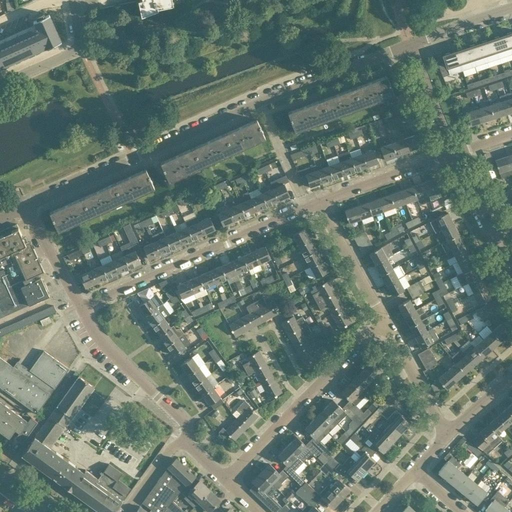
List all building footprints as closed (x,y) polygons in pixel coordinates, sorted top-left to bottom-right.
[(138,0),(142,16),(157,11),(156,9),(200,0),(138,0)] [(35,26),(0,42),(0,67),(3,66),(2,64),(7,61),(8,63),(8,64),(28,55),(28,54),(27,52),(33,50),(34,52),(33,52),(34,53),(45,48),(47,48),(52,45),(61,41),(49,14),(45,16),(44,13),(35,16),(37,20),(33,21),(35,26)] [(511,53),(506,35),(499,37),(499,36),(495,38),(495,39),(494,39),(500,58),(511,53)] [(500,58),(494,39),(487,42),(487,41),(482,42),(483,43),(481,43),(487,62),(500,58)] [(487,62),(481,43),(475,46),(474,45),(470,46),(470,47),(469,47),(475,66),(487,62)] [(475,66),(469,47),(462,50),(462,49),(458,50),(458,51),(457,52),(463,70),(475,66)] [(463,70),(457,52),(450,54),(450,53),(445,54),(446,55),(443,56),(446,63),(439,66),(443,77),(450,74),(463,70)] [(389,82),(387,76),(354,88),(361,107),(394,95),(390,85),(391,85),(390,82),(389,82)] [(501,81),(495,83),(495,84),(496,83),(497,86),(495,87),(496,89),(503,86),(501,81)] [(495,84),(495,83),(488,85),(490,91),(496,89),(495,87),(497,86),(496,83),(495,84)] [(361,107),(354,88),(321,100),(328,119),(361,107)] [(511,96),(511,92),(499,96),(501,102),(505,114),(511,112),(511,96)] [(328,119),(321,100),(288,112),(291,118),(290,119),(291,121),(292,121),(295,131),(328,119)] [(501,102),(490,106),(494,118),(505,114),(501,102)] [(494,118),(490,106),(478,110),(482,122),(494,118)] [(482,122),(478,110),(467,114),(471,126),(482,122)] [(256,119),(224,134),(233,153),(265,138),(260,128),(261,128),(260,125),(259,125),(256,119)] [(378,126),(376,120),(368,123),(371,129),(378,126)] [(355,131),(348,134),(350,139),(357,137),(355,131)] [(224,134),(192,148),(201,167),(233,153),(224,134)] [(420,147),(418,142),(418,140),(417,141),(415,135),(404,139),(408,151),(420,147)] [(408,151),(404,139),(393,143),(397,155),(408,151)] [(397,155),(393,143),(381,147),(385,159),(397,155)] [(292,160),(311,153),(309,147),(290,154),(292,160)] [(192,148),(160,163),(163,169),(164,171),(169,182),(201,167),(192,148)] [(379,162),(375,152),(374,149),(363,153),(367,166),(379,162)] [(349,150),(337,155),(340,162),(344,174),(356,170),(351,157),(349,150)] [(367,166),(363,153),(351,157),(356,170),(367,166)] [(511,170),(511,168),(507,156),(495,160),(501,178),(511,174),(511,170)] [(344,174),(340,162),(328,166),(333,178),(344,174)] [(322,182),(317,170),(316,166),(315,164),(310,166),(312,171),(306,174),(310,186),(322,182)] [(333,178),(328,166),(322,168),(321,164),(316,166),(317,170),(322,182),(333,178)] [(265,172),(263,166),(257,169),(259,175),(265,172)] [(145,169),(113,184),(122,203),(154,188),(149,177),(150,177),(149,175),(148,176),(145,169)] [(441,195),(437,186),(438,185),(437,184),(435,179),(424,183),(430,199),(441,195)] [(430,201),(430,199),(424,183),(412,187),(417,199),(419,205),(430,201)] [(90,217),(122,203),(113,184),(82,198),(90,217)] [(284,184),(275,188),(273,189),(278,201),(289,196),(284,184)] [(417,199),(412,187),(401,191),(405,203),(417,199)] [(278,201),(273,189),(262,194),(267,206),(278,201)] [(405,203),(401,191),(390,195),(394,207),(405,203)] [(256,211),(251,199),(248,192),(243,194),(246,201),(240,204),(245,216),(256,211)] [(267,206),(262,194),(251,199),(256,211),(267,206)] [(394,207),(390,195),(378,199),(383,211),(394,207)] [(190,203),(188,197),(181,200),(184,206),(190,203)] [(82,198),(50,213),(58,231),(90,217),(82,198)] [(449,198),(445,200),(448,207),(453,204),(449,198)] [(383,211),(378,199),(367,203),(372,215),(383,211)] [(372,215),(367,203),(356,207),(360,219),(372,215)] [(245,216),(240,204),(229,208),(234,220),(245,216)] [(439,206),(433,209),(435,214),(442,211),(439,206)] [(176,212),(173,207),(167,210),(169,215),(176,212)] [(360,219),(356,207),(345,211),(346,216),(346,218),(347,217),(349,223),(360,219)] [(234,220),(229,208),(218,213),(223,225),(234,220)] [(435,214),(433,209),(426,212),(429,217),(435,214)] [(169,215),(167,210),(160,213),(163,218),(169,215)] [(440,216),(429,222),(435,232),(441,230),(452,223),(447,213),(442,215),(442,214),(440,215),(440,216)] [(204,234),(199,222),(197,223),(195,216),(185,220),(185,221),(188,227),(193,239),(204,234)] [(417,216),(411,220),(414,225),(420,222),(417,216)] [(215,229),(210,217),(199,222),(204,234),(215,229)] [(136,230),(147,225),(145,220),(133,225),(136,230)] [(414,225),(411,220),(405,223),(407,228),(414,225)] [(458,234),(452,223),(441,230),(446,240),(458,234)] [(0,317),(28,304),(28,305),(35,302),(49,296),(40,277),(39,278),(37,274),(38,273),(43,271),(30,241),(25,244),(19,231),(16,224),(0,231),(0,317)] [(143,254),(141,249),(129,224),(123,227),(125,232),(126,232),(132,245),(122,250),(130,267),(141,262),(138,256),(143,254)] [(404,230),(401,224),(390,231),(393,236),(404,230)] [(193,239),(188,227),(177,232),(182,244),(193,239)] [(293,235),(298,244),(299,245),(310,239),(304,228),(293,235)] [(393,236),(390,231),(384,234),(387,239),(393,236)] [(182,244),(177,232),(166,237),(171,249),(182,244)] [(364,232),(359,235),(362,240),(367,237),(364,232)] [(420,240),(417,234),(411,236),(414,242),(417,240),(417,242),(420,240)] [(463,244),(458,234),(446,240),(441,243),(446,253),(451,251),(463,244)] [(357,243),(362,240),(359,235),(354,238),(357,243)] [(171,249),(166,237),(155,242),(160,254),(171,249)] [(370,242),(367,237),(362,240),(357,243),(359,248),(370,242)] [(106,244),(103,238),(97,241),(99,247),(106,244)] [(411,243),(408,238),(403,240),(407,247),(409,246),(409,244),(411,243)] [(316,250),(310,239),(299,245),(304,256),(316,250)] [(423,246),(420,240),(417,242),(417,240),(414,242),(418,248),(423,246)] [(160,254),(155,242),(144,247),(149,259),(160,254)] [(359,248),(362,253),(373,247),(370,242),(359,248)] [(415,250),(411,243),(409,244),(409,246),(407,247),(410,253),(415,250)] [(392,255),(386,244),(376,250),(375,249),(374,250),(374,251),(369,253),(375,264),(386,258),(392,255)] [(457,261),(469,255),(463,244),(451,251),(446,253),(449,259),(454,256),(457,261)] [(265,246),(254,251),(259,263),(270,258),(265,246)] [(431,261),(428,255),(429,254),(429,253),(434,250),(432,247),(420,254),(425,263),(428,262),(429,263),(431,261)] [(70,260),(83,254),(82,251),(83,251),(82,248),(68,255),(70,260)] [(130,267),(122,250),(111,255),(113,260),(119,272),(130,267)] [(322,260),(316,250),(304,256),(310,267),(322,260)] [(259,263),(254,251),(243,256),(248,268),(259,263)] [(281,262),(278,255),(273,258),(276,264),(281,262)] [(474,266),(469,255),(457,261),(462,272),(474,266)] [(248,268),(243,256),(232,261),(239,277),(249,273),(247,269),(248,268)] [(392,268),(386,258),(375,264),(381,275),(392,268)] [(415,261),(418,268),(423,265),(420,258),(415,261)] [(119,272),(113,260),(102,265),(108,277),(119,272)] [(328,271),(322,260),(310,267),(316,277),(328,271)] [(239,277),(232,261),(221,266),(226,278),(229,283),(239,278),(238,277),(239,277)] [(429,270),(434,267),(431,261),(429,263),(428,262),(425,263),(429,270)] [(108,277),(102,265),(91,270),(97,282),(108,277)] [(427,271),(423,265),(418,268),(421,274),(427,271)] [(97,282),(91,270),(90,271),(88,266),(84,268),(86,271),(78,275),(78,273),(73,276),(78,284),(83,282),(85,287),(97,282)] [(226,278),(221,266),(210,271),(216,283),(226,278)] [(480,277),(474,266),(462,272),(456,275),(461,286),(468,283),(480,277)] [(387,285),(398,279),(392,269),(392,268),(381,275),(387,285)] [(216,283),(210,271),(199,276),(204,288),(216,283)] [(289,277),(287,272),(281,275),(283,280),(289,277)] [(204,288),(199,276),(188,281),(193,293),(203,288),(204,288)] [(443,281),(439,276),(434,279),(437,284),(443,281)] [(289,277),(283,280),(286,286),(292,283),(289,277)] [(404,282),(402,277),(398,279),(387,285),(392,296),(397,293),(398,294),(399,293),(399,292),(404,290),(401,284),(404,282)] [(485,287),(480,277),(468,283),(473,293),(485,287)] [(257,288),(253,278),(249,280),(253,289),(257,288)] [(193,293),(188,281),(177,285),(183,297),(193,293)] [(329,281),(322,285),(321,282),(315,285),(319,292),(312,295),(317,303),(335,293),(331,285),(329,286),(327,282),(329,281)] [(446,287),(443,281),(437,284),(440,290),(446,287)] [(409,293),(420,287),(417,282),(406,287),(409,293)] [(150,287),(138,293),(144,302),(139,306),(146,315),(162,304),(156,294),(155,294),(150,287)] [(423,292),(420,287),(409,293),(412,298),(423,292)] [(490,298),(485,287),(473,293),(479,304),(484,302),(486,301),(485,301),(490,298)] [(440,296),(437,290),(431,293),(434,299),(440,296)] [(340,301),(335,293),(317,303),(321,312),(328,308),(332,315),(344,308),(342,305),(340,306),(338,302),(340,301)] [(179,300),(175,295),(172,297),(172,296),(170,297),(174,304),(179,300)] [(444,303),(440,296),(434,299),(438,306),(444,303)] [(453,302),(450,296),(445,299),(448,305),(453,302)] [(262,297),(253,303),(263,321),(273,316),(272,314),(275,312),(276,314),(277,314),(273,307),(276,306),(273,301),(266,305),(262,297)] [(415,310),(409,299),(404,302),(404,301),(402,302),(403,303),(398,306),(404,316),(415,310)] [(500,304),(497,299),(484,306),(475,311),(479,315),(500,304)] [(304,302),(300,305),(304,311),(308,309),(305,303),(304,302)] [(456,309),(453,302),(448,305),(451,311),(456,309)] [(263,321),(253,303),(246,306),(250,314),(243,317),(249,329),(253,327),(252,325),(255,323),(256,325),(263,321)] [(162,304),(146,315),(153,325),(164,317),(169,313),(162,304)] [(479,315),(483,320),(503,309),(500,304),(479,315)] [(202,310),(201,307),(191,311),(194,317),(202,313),(201,310),(202,310)] [(410,327),(421,320),(418,315),(424,311),(422,308),(421,307),(419,308),(415,310),(404,316),(410,327)] [(345,310),(344,308),(332,315),(339,328),(344,326),(345,326),(346,325),(351,322),(346,314),(345,315),(343,311),(345,310)] [(185,309),(180,313),(183,317),(186,316),(187,317),(189,315),(185,309)] [(448,311),(443,314),(446,321),(449,319),(448,318),(451,317),(448,311)] [(289,337),(307,327),(302,316),(296,320),(292,314),(287,316),(289,319),(282,323),(284,322),(286,326),(284,327),(289,337)] [(192,320),(189,315),(187,317),(186,316),(183,317),(188,323),(192,320)] [(467,318),(465,315),(458,318),(460,324),(467,321),(466,318),(467,318)] [(49,316),(40,320),(42,325),(51,321),(49,316)] [(160,335),(171,327),(164,317),(153,325),(160,335)] [(247,330),(249,329),(243,317),(230,325),(232,329),(231,330),(232,331),(233,331),(236,336),(244,332),(243,330),(246,328),(247,330)] [(427,331),(421,320),(410,327),(415,337),(427,331)] [(501,323),(495,328),(495,329),(492,331),(500,341),(509,333),(501,323)] [(167,344),(183,333),(180,328),(176,329),(173,325),(171,327),(160,335),(167,344)] [(309,344),(305,336),(311,333),(307,327),(289,337),(293,343),(295,342),(297,346),(295,347),(297,350),(309,344)] [(206,333),(202,328),(197,331),(201,337),(206,333)] [(428,344),(438,338),(432,328),(427,331),(415,337),(421,348),(426,345),(426,346),(428,345),(428,344)] [(491,349),(500,341),(492,331),(483,339),(491,349)] [(174,354),(191,343),(183,333),(167,344),(174,354)] [(456,333),(449,336),(451,339),(452,338),(453,341),(458,346),(460,345),(455,340),(459,338),(456,333)] [(491,349),(483,339),(479,334),(470,342),(474,347),(483,357),(491,349)] [(451,339),(449,336),(444,340),(446,345),(453,341),(452,338),(451,339)] [(311,360),(316,357),(309,344),(297,350),(298,352),(300,351),(302,354),(300,355),(304,364),(308,362),(309,362),(311,361),(311,360)] [(484,358),(483,357),(474,347),(465,355),(474,365),(477,361),(478,362),(484,358)] [(431,353),(429,348),(418,354),(420,359),(431,353)] [(465,373),(474,365),(460,349),(451,357),(456,363),(465,373)] [(29,371),(18,363),(21,359),(20,359),(17,363),(14,367),(0,356),(0,386),(37,413),(69,368),(44,350),(29,371)] [(242,365),(248,375),(255,371),(266,365),(261,355),(259,356),(257,353),(259,352),(259,351),(253,355),(251,352),(246,355),(249,361),(242,365)] [(434,358),(431,353),(420,359),(423,364),(429,361),(434,358)] [(189,374),(199,367),(192,357),(182,364),(189,374)] [(434,358),(429,361),(432,367),(437,364),(437,363),(434,358)] [(374,359),(360,373),(369,383),(383,368),(374,359)] [(426,370),(432,367),(429,361),(423,364),(426,370)] [(199,367),(189,374),(196,384),(206,376),(211,373),(204,363),(199,367)] [(465,373),(456,363),(447,371),(456,380),(465,373)] [(270,371),(266,365),(255,371),(262,385),(274,379),(272,375),(270,376),(268,372),(270,371)] [(230,374),(226,369),(222,372),(226,377),(230,374)] [(447,388),(456,380),(447,371),(431,385),(435,393),(444,385),(447,388)] [(369,383),(360,373),(351,382),(360,392),(369,383)] [(226,377),(230,382),(234,379),(230,374),(226,377)] [(98,478),(85,469),(83,472),(50,448),(94,387),(79,375),(21,454),(101,511),(115,511),(123,501),(122,500),(130,488),(117,479),(122,473),(109,464),(98,478)] [(206,376),(196,384),(203,394),(213,386),(206,376)] [(274,379),(262,385),(270,399),(275,396),(277,396),(276,395),(281,392),(277,385),(277,384),(275,385),(273,382),(275,381),(274,379)] [(385,398),(397,385),(393,381),(381,393),(381,394),(385,398)] [(360,392),(351,382),(341,391),(351,401),(346,405),(362,421),(371,412),(367,408),(363,413),(355,405),(364,395),(360,392)] [(209,403),(220,396),(213,386),(203,394),(209,403)] [(402,393),(399,387),(386,401),(377,410),(380,414),(389,404),(390,405),(402,393)] [(376,407),(385,398),(381,394),(379,396),(378,395),(374,399),(375,400),(372,403),(376,407)] [(252,410),(249,407),(250,406),(244,400),(236,408),(242,414),(237,418),(246,428),(248,425),(247,424),(250,421),(251,423),(258,416),(254,412),(254,411),(253,410),(252,410)] [(362,421),(346,405),(342,409),(333,400),(323,410),(337,423),(343,417),(346,414),(350,418),(358,426),(362,421)] [(30,423),(23,418),(0,401),(0,430),(8,437),(14,430),(21,435),(30,423)] [(511,420),(511,414),(506,408),(497,416),(506,426),(511,420)] [(337,423),(323,410),(314,419),(328,432),(337,423)] [(371,423),(380,414),(377,410),(368,420),(371,423)] [(401,433),(410,423),(395,410),(387,419),(391,423),(401,433)] [(506,426),(497,416),(488,424),(497,434),(506,426)] [(244,430),(246,428),(237,418),(226,430),(223,427),(219,431),(224,437),(228,433),(229,434),(230,436),(230,435),(235,439),(241,432),(240,431),(242,428),(244,430)] [(328,432),(314,419),(305,428),(314,438),(310,442),(327,459),(331,456),(333,454),(320,441),(328,432)] [(382,433),(371,423),(368,420),(362,425),(366,429),(377,438),(373,443),(383,452),(388,447),(389,448),(393,444),(392,442),(382,433)] [(392,442),(401,433),(391,423),(382,433),(392,442)] [(501,439),(497,434),(488,424),(479,432),(481,434),(473,441),(486,452),(501,439)] [(345,431),(336,440),(340,444),(349,435),(345,431)] [(375,461),(365,452),(361,449),(366,444),(365,444),(354,434),(350,439),(358,447),(350,456),(366,471),(375,461)] [(321,453),(310,442),(306,446),(297,437),(287,446),(298,457),(303,461),(308,456),(311,453),(316,458),(317,457),(321,453)] [(305,481),(294,471),(303,461),(298,457),(287,446),(278,455),(287,465),(284,468),(301,486),(305,481)] [(340,464),(335,468),(344,476),(348,472),(357,480),(366,471),(350,456),(341,466),(340,464)] [(163,511),(167,507),(173,499),(177,494),(194,476),(176,458),(168,466),(165,471),(142,502),(151,509),(148,511),(163,511)] [(349,489),(339,480),(342,476),(342,477),(344,476),(326,460),(324,463),(319,469),(326,476),(329,472),(335,477),(327,485),(341,498),(342,497),(343,499),(347,494),(345,493),(349,489)] [(503,464),(511,472),(511,464),(507,460),(503,464)] [(448,480),(457,469),(448,461),(439,472),(448,480)] [(271,482),(276,478),(281,483),(288,476),(282,470),(279,473),(269,464),(266,467),(264,466),(260,470),(262,471),(261,472),(271,482)] [(458,488),(467,477),(457,469),(448,480),(458,488)] [(277,488),(271,483),(271,482),(261,472),(252,481),(257,485),(251,491),(266,505),(272,499),(269,496),(277,488)] [(309,485),(317,476),(314,473),(301,486),(319,503),(323,498),(318,494),(309,485)] [(468,496),(477,485),(467,477),(458,488),(468,496)] [(209,491),(203,485),(203,484),(199,481),(193,487),(191,485),(191,484),(182,493),(186,497),(190,492),(194,497),(189,503),(194,507),(199,501),(209,491)] [(341,498),(327,485),(318,494),(332,507),(341,498)] [(477,504),(486,492),(477,485),(468,496),(477,504)] [(300,487),(295,493),(307,504),(309,502),(315,507),(319,503),(301,486),(301,487),(300,487)] [(209,490),(209,491),(199,501),(209,511),(207,511),(217,511),(221,509),(216,504),(220,500),(216,497),(215,497),(209,491),(210,491),(209,490)] [(294,494),(290,490),(285,496),(289,500),(294,494)] [(493,501),(485,510),(487,511),(499,511),(504,507),(509,501),(497,491),(491,499),(493,501)] [(273,498),(272,499),(266,505),(273,511),(277,511),(282,507),(273,498)] [(184,510),(173,499),(167,507),(173,511),(188,511),(189,511),(186,508),(184,510)] [(301,511),(302,511),(320,511),(315,507),(309,502),(307,504),(301,511)]
